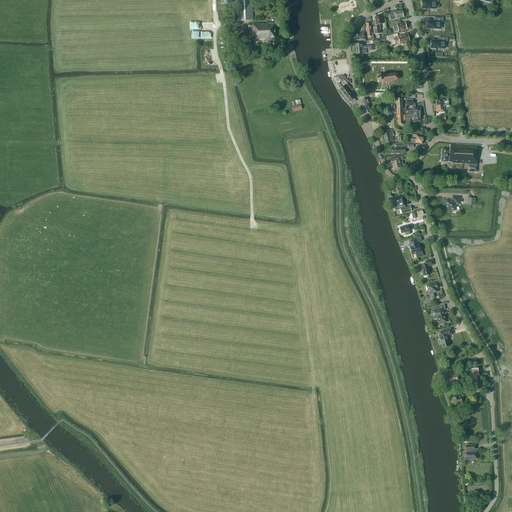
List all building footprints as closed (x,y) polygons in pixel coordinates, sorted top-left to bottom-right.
[(236,0),(237,21),(253,20),(252,0),(236,0)] [(422,1),(422,8),(436,8),(436,2),(439,2),(438,0),(429,0),(429,1),(422,1)] [(398,11),(390,13),(388,13),(390,20),(397,19),(404,17),(402,11),(399,12),(398,11)] [(381,16),(375,17),(376,25),(377,27),(373,27),(374,34),(380,33),(379,26),(378,26),(378,25),(382,24),(381,16)] [(427,21),(427,28),(440,29),(440,22),(443,22),(443,18),(434,18),(434,21),(427,21)] [(269,39),(276,38),(275,23),(252,24),(253,36),(254,36),(254,41),(269,40),(269,39)] [(402,23),(398,24),(398,26),(396,27),(397,31),(399,30),(400,31),(407,30),(405,23),(402,24),(402,23)] [(361,32),(360,33),(361,35),(353,36),(354,41),(361,40),(361,41),(366,40),(364,31),(361,31),(361,32)] [(393,35),(387,36),(388,42),(394,41),(395,46),(410,43),(408,36),(394,39),(393,35)] [(431,41),(431,48),(445,48),(445,41),(447,41),(447,38),(438,37),(438,41),(431,41)] [(364,44),(356,44),(357,54),(367,54),(366,49),(370,49),(370,51),(374,51),(374,46),(370,46),(365,46),(364,44)] [(382,74),(377,74),(377,77),(377,81),(381,81),(382,83),(391,82),(391,81),(397,81),(398,80),(399,79),(399,76),(397,75),(396,75),(391,75),(382,75),(382,74)] [(339,84),(342,88),(340,90),(350,102),(351,102),(352,104),(356,101),(354,99),(355,99),(350,93),(351,92),(351,89),(347,84),(349,83),(346,79),(344,81),(344,80),(339,84)] [(444,99),(437,99),(438,105),(436,105),(436,112),(445,111),(444,99)] [(364,101),(361,102),(363,106),(362,107),(366,114),(371,112),(367,103),(365,104),(364,101)] [(403,115),(403,111),(397,112),(398,125),(404,124),(403,121),(405,121),(405,115),(403,115)] [(384,134),(386,144),(394,141),(393,136),(395,136),(394,133),(392,134),(392,132),(389,133),(384,134)] [(424,137),(416,135),(415,139),(412,139),(409,138),(408,142),(415,144),(415,143),(423,144),(424,137)] [(408,148),(408,145),(395,146),(396,148),(390,148),(390,154),(398,153),(398,155),(402,154),(402,153),(406,153),(406,148),(408,148)] [(477,147),(449,146),(449,149),(441,149),(440,162),(447,162),(451,162),(451,164),(467,164),(467,171),(477,171),(478,151),(477,151),(477,147)] [(399,157),(391,160),(392,165),(393,165),(395,171),(399,169),(400,171),(403,170),(402,169),(406,168),(405,164),(403,165),(401,160),(403,159),(403,157),(402,157),(399,157)] [(446,200),(446,210),(456,211),(456,204),(459,205),(460,198),(453,197),(452,201),(446,200)] [(395,211),(400,210),(401,214),(411,212),(410,207),(404,209),(404,207),(404,206),(402,198),(392,201),(394,209),(395,211)] [(409,225),(400,228),(402,234),(410,231),(409,230),(411,230),(409,225)] [(421,252),(419,245),(417,245),(416,239),(409,241),(411,247),(410,247),(412,255),(416,254),(417,258),(423,256),(422,252),(421,252)] [(419,272),(421,271),(423,276),(430,274),(428,266),(434,265),(432,259),(425,261),(426,264),(420,266),(420,267),(418,267),(419,272)] [(436,285),(435,283),(427,286),(425,287),(426,291),(428,290),(429,294),(437,292),(435,285),(436,285)] [(437,317),(439,324),(446,322),(442,308),(432,311),(434,318),(437,317)] [(439,339),(440,339),(442,348),(449,346),(448,339),(447,336),(453,335),(451,328),(440,332),(441,334),(438,335),(439,339)] [(471,369),(473,386),(480,385),(479,375),(478,375),(477,368),(471,369)] [(443,385),(454,383),(453,378),(460,377),(459,371),(447,373),(447,374),(441,375),(443,385)] [(462,405),(462,404),(461,403),(462,403),(460,398),(459,397),(458,396),(457,396),(457,397),(456,396),(450,398),(452,406),(454,406),(455,410),(459,410),(459,409),(460,409),(461,408),(461,407),(462,407),(462,406),(462,405)] [(466,460),(477,459),(476,452),(473,452),(473,449),(475,449),(475,445),(466,445),(466,450),(467,452),(465,452),(465,454),(463,454),(464,459),(465,459),(466,460)]
